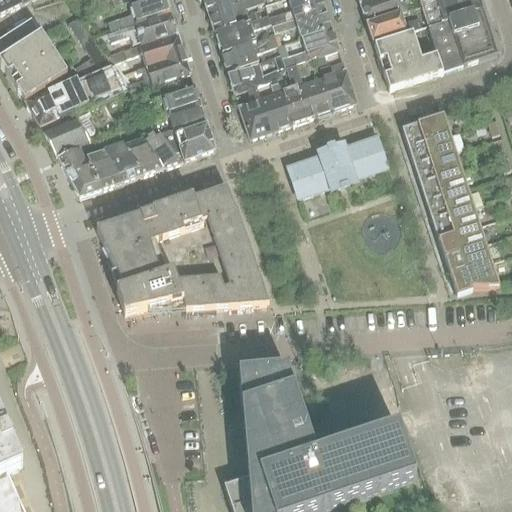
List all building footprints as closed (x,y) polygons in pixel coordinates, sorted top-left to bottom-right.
[(0,0),(0,18),(20,8),(15,0),(0,0)] [(36,0),(15,0),(20,8),(36,0)] [(81,0),(73,0),(66,3),(80,22),(88,20),(81,0)] [(107,27),(110,37),(170,17),(164,0),(157,0),(128,10),(131,19),(107,27)] [(114,11),(148,0),(118,0),(119,0),(111,3),(114,11)] [(202,0),(207,14),(213,34),(260,19),(259,15),(253,17),(246,20),(244,14),(264,8),(261,0),(256,0),(249,3),(248,0),(202,0)] [(290,14),(268,20),(271,28),(324,10),(320,0),(289,0),(286,1),(290,14)] [(380,0),(360,7),(367,27),(406,14),(401,0),(380,0)] [(417,0),(427,30),(446,25),(482,14),(476,0),(417,0)] [(296,32),(298,40),(330,30),(324,10),(271,28),(271,30),(273,37),(275,38),(296,32)] [(406,14),(367,27),(373,48),(422,32),(419,23),(403,28),(400,18),(406,16),(406,14)] [(495,58),(482,14),(446,25),(462,71),(497,60),(496,58),(495,58)] [(131,50),(176,36),(170,17),(110,37),(96,41),(98,47),(109,44),(110,47),(129,42),(131,50)] [(260,19),(213,34),(220,54),(253,43),(251,35),(271,30),(271,28),(268,20),(261,22),(260,19)] [(108,66),(78,22),(67,29),(89,63),(75,72),(81,81),(108,66)] [(0,44),(0,65),(39,39),(30,25),(0,44)] [(442,78),(462,71),(446,25),(427,30),(436,60),(420,65),(411,38),(374,50),(389,95),(442,78)] [(330,30),(298,40),(303,55),(282,62),(285,72),(295,68),(300,82),(308,80),(304,66),(338,55),(330,30)] [(220,54),(226,74),(256,64),(254,59),(279,51),(275,38),(273,37),(273,38),(269,39),(270,42),(255,47),(253,43),(220,54)] [(143,67),(182,54),(177,38),(108,59),(114,68),(141,61),(143,67)] [(39,39),(0,65),(0,70),(24,107),(66,81),(39,39)] [(190,79),(182,54),(143,67),(145,71),(135,75),(136,79),(146,76),(149,83),(129,88),(134,95),(190,79)] [(257,91),(269,87),(277,83),(285,73),(285,72),(282,62),(281,59),(273,62),(277,75),(261,80),(256,64),(226,74),(234,98),(247,94),(254,91),(257,91)] [(291,93),(281,96),(280,97),(292,130),(314,123),(302,89),(300,82),(295,68),(285,72),(285,73),(291,93)] [(115,69),(25,109),(39,133),(134,95),(129,88),(115,69)] [(323,82),(322,82),(333,116),(355,108),(343,69),(330,73),(329,69),(319,72),(323,82)] [(314,123),(333,116),(322,82),(310,87),(302,89),(314,123)] [(257,91),(254,91),(269,138),(292,130),(280,97),(281,96),(277,83),(269,87),(273,99),(261,103),(257,91)] [(160,102),(164,118),(199,106),(194,91),(160,102)] [(238,111),(249,145),(269,138),(254,91),(247,94),(251,107),(238,111)] [(172,121),(175,132),(176,134),(205,125),(199,106),(164,118),(165,123),(172,121)] [(485,122),(494,119),(489,106),(481,109),(485,122)] [(88,147),(90,149),(99,145),(119,134),(104,112),(42,137),(57,162),(78,152),(88,147)] [(401,134),(408,155),(450,141),(443,120),(401,134)] [(215,156),(205,125),(176,134),(175,132),(158,136),(174,159),(181,157),(184,167),(215,156)] [(492,141),(500,138),(495,125),(487,128),(492,141)] [(139,140),(140,145),(160,175),(181,168),(174,159),(158,136),(155,132),(139,140)] [(120,189),(139,182),(124,150),(119,134),(99,145),(120,189)] [(419,170),(419,172),(456,159),(450,141),(408,155),(413,172),(419,170)] [(331,155),(337,172),(380,158),(376,144),(375,142),(374,142),(372,143),(344,153),(343,151),(331,155)] [(506,157),(502,144),(493,146),(498,160),(506,157)] [(88,147),(78,152),(100,196),(120,189),(99,145),(90,149),(88,147)] [(139,182),(160,175),(140,145),(124,150),(139,182)] [(64,176),(79,203),(100,196),(78,152),(57,162),(58,164),(57,164),(64,176)] [(292,183),(293,187),(337,172),(331,155),(319,159),(319,161),(290,171),(290,170),(288,171),(288,172),(288,174),(289,174),(290,177),(292,183)] [(385,172),(380,158),(337,172),(343,191),(355,186),(355,185),(383,175),(386,175),(385,174),(386,174),(385,171),(385,172)] [(462,177),(456,159),(419,172),(425,190),(462,177)] [(511,176),(508,163),(499,165),(504,179),(511,176)] [(331,195),(343,191),(337,172),(293,187),(298,201),(298,203),(299,203),(299,204),(301,203),(330,193),(331,195)] [(431,208),(468,195),(462,177),(425,190),(431,208)] [(185,316),(266,310),(227,192),(152,217),(182,307),(185,316)] [(474,214),(468,195),(431,208),(437,226),(474,214)] [(437,226),(443,244),(479,232),(474,214),(437,226)] [(124,321),(182,307),(152,217),(103,234),(123,294),(116,296),(124,321)] [(485,250),(479,232),(443,244),(449,262),(485,250)] [(491,268),(485,250),(449,262),(455,280),(491,268)] [(499,292),(491,268),(455,280),(460,297),(470,293),(499,292)] [(327,511),(414,484),(397,434),(316,461),(286,373),(239,377),(246,483),(224,491),(231,511),(327,511)] [(0,511),(21,511),(7,478),(23,470),(0,418),(0,511)]
